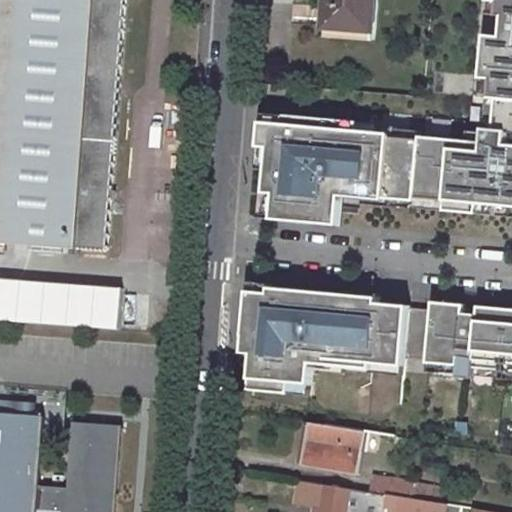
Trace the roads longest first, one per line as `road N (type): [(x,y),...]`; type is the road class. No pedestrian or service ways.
road 1 (residential): [(217,243),(511,269)]
road 2 (tertiary): [(217,243),(194,511)]
road 3 (tertiary): [(236,0),(217,243)]
